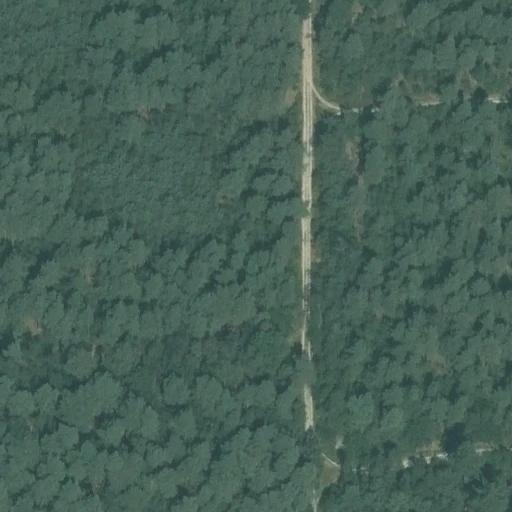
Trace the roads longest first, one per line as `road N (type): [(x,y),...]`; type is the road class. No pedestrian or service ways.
road 1 (track): [(303,0),(309,342)]
road 2 (track): [(0,365),(309,342)]
road 3 (track): [(305,119),(444,98),(511,97)]
road 4 (track): [(315,476),(511,452)]
road 5 (track): [(309,342),(315,476)]
